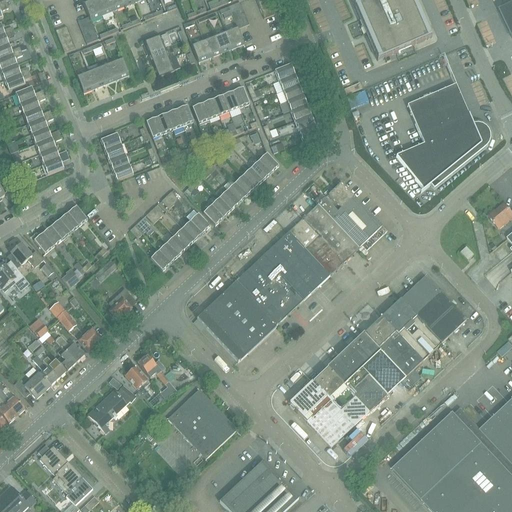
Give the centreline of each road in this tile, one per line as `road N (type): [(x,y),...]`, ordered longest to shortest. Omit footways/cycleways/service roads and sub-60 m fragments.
road 1 (unclassified): [(331,491),(493,334),(491,311),(422,236)]
road 2 (residential): [(76,134),(309,42)]
road 3 (residential): [(161,311),(324,157),(346,152)]
road 4 (unclassified): [(247,402),(422,236)]
road 5 (residential): [(56,407),(161,311)]
road 6 (residential): [(0,230),(81,176),(85,156),(76,134)]
road 7 (residential): [(146,511),(56,407)]
road 8 (unclassified): [(456,0),(511,124)]
road 9 (residential): [(76,134),(26,12)]
road 10 (unclassified): [(247,402),(161,311)]
road 11 (unclassified): [(331,491),(247,402)]
road 12 (unclassified): [(422,236),(511,153)]
